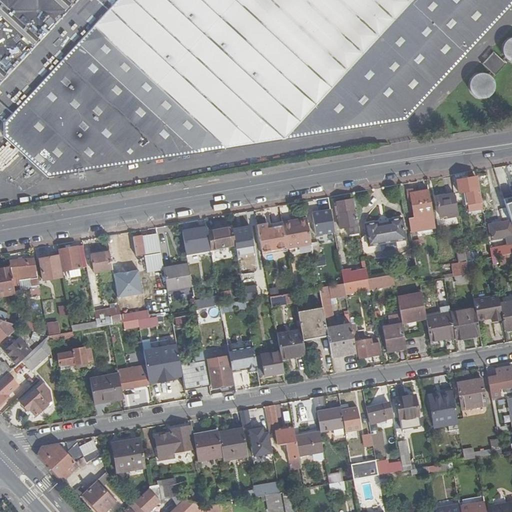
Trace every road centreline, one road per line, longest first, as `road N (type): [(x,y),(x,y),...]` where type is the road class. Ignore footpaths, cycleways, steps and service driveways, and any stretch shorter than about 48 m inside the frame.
road 1 (tertiary): [(511,145),(0,234)]
road 2 (residential): [(511,354),(22,441),(11,451)]
